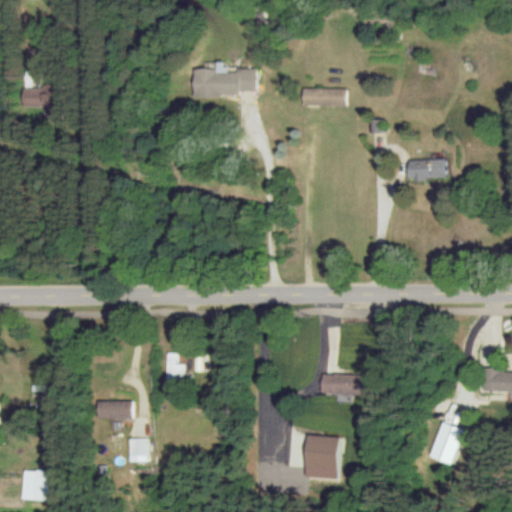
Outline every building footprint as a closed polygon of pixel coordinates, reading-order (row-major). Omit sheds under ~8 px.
[(255,69),(225,69),(225,62),(214,62),(214,68),(192,69),(192,95),(255,94),(255,69)] [(22,106),(44,106),(44,114),(53,114),(53,86),(21,87),(22,106)] [(344,106),(344,88),(301,88),(301,105),(344,106)] [(408,159),(409,178),(446,177),(445,158),(408,159)] [(181,363),(175,363),(175,352),(164,352),(164,379),(181,380),(181,363)] [(481,388),(511,390),(511,369),(483,368),(481,388)] [(366,396),(368,376),(322,371),(320,391),(366,396)] [(130,399),(95,400),(96,418),(131,417),(130,399)] [(427,455),(449,463),(462,429),(441,420),(427,455)] [(303,476),(335,477),(336,435),(304,434),(303,476)] [(126,461),(145,460),(145,437),(126,438),(126,461)] [(21,469),(20,499),(53,500),(54,471),(21,469)]
